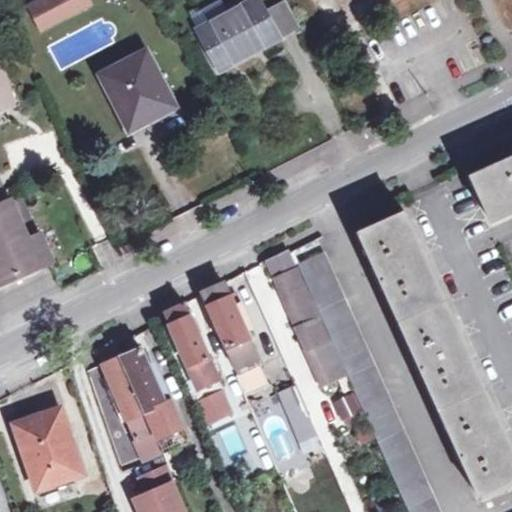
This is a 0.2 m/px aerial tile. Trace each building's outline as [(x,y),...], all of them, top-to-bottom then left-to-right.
[(48,0),(46,1),(52,11),(75,0),(48,0)] [(258,40),(263,48),(299,30),(284,2),(265,12),(258,0),(249,0),(197,28),(215,63),(258,40)] [(46,1),(35,7),(40,17),(52,11),(46,1)] [(258,40),(215,63),(219,71),(263,48),(258,40)] [(103,75),(127,123),(155,109),(159,115),(178,106),(149,51),(103,75)] [(155,109),(127,123),(131,130),(159,115),(155,109)] [(511,213),(511,157),(473,176),(494,222),(511,213)] [(27,243),(9,204),(0,185),(0,283),(51,262),(40,237),(27,243)] [(27,243),(40,237),(22,198),(9,204),(27,243)] [(359,234),(376,271),(372,272),(379,287),(383,286),(415,358),(412,359),(419,374),(422,373),(455,445),(453,447),(460,462),(463,461),(480,497),(511,482),(511,440),(408,211),(359,234)] [(288,251),(276,257),(284,275),(276,280),(306,347),(327,337),(288,251)] [(297,263),(337,352),(409,511),(442,511),(324,251),(297,263)] [(203,294),(239,374),(262,363),(225,283),(203,294)] [(185,303),(157,318),(171,348),(180,344),(200,388),(220,379),(185,303)] [(104,364),(137,438),(152,432),(150,426),(177,413),(156,362),(149,364),(138,341),(117,351),(120,357),(104,364)] [(83,357),(70,364),(77,382),(85,378),(83,372),(89,370),(83,357)] [(262,366),(237,376),(246,397),(270,387),(262,366)] [(309,415),(326,407),(310,372),(293,380),(295,383),(279,390),(302,442),(318,436),(314,426),(309,415)] [(88,412),(99,441),(116,435),(105,406),(88,412)] [(309,415),(314,426),(331,418),(326,407),(309,415)] [(84,474),(62,409),(37,417),(35,413),(16,420),(42,489),(84,474)] [(139,511),(185,511),(173,459),(129,470),(139,511)]
